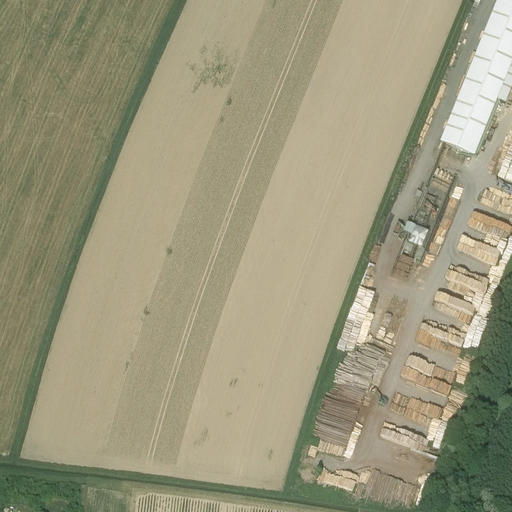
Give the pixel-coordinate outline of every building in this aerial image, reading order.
[(473,157),(511,61),(511,0),(497,0),(440,143),(473,157)] [(509,93),(504,91),(500,102),(505,104),(509,93)] [(511,144),(498,176),(511,182),(511,144)] [(484,201),(494,206),(499,196),(488,191),(484,201)] [(399,219),(396,227),(403,229),(406,221),(399,219)] [(408,243),(421,249),(428,232),(407,224),(403,233),(411,236),(408,243)] [(446,282),(486,296),(489,286),(499,289),(506,268),(497,265),(500,258),(484,253),(487,246),(464,238),(459,253),(486,262),(481,278),(458,270),(456,275),(449,272),(446,282)] [(412,259),(399,255),(394,269),(408,273),(412,259)] [(350,316),(342,346),(346,347),(349,337),(357,340),(363,319),(350,316)] [(437,434),(432,452),(441,454),(446,436),(437,434)] [(314,467),(305,473),(309,479),(318,474),(314,467)]
